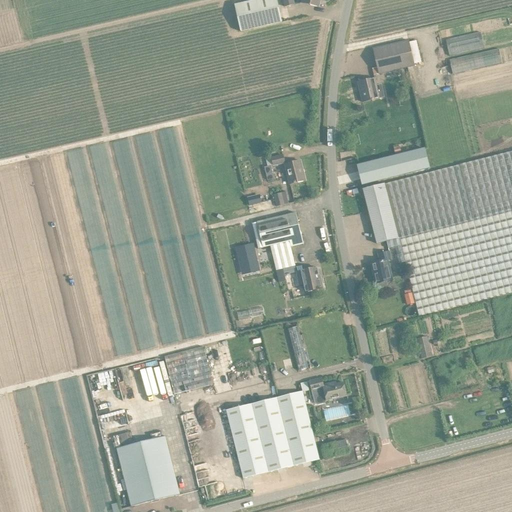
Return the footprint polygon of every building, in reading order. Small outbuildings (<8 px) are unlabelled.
[(240,31),(281,22),(276,0),(253,0),(234,5),(240,31)] [(444,39),(448,55),(483,47),(479,31),(444,39)] [(379,74),(414,65),(408,40),(373,48),(379,74)] [(474,67),(511,60),(511,45),(471,53),(474,67)] [(371,100),(371,101),(373,100),(384,97),(380,83),(376,84),(374,78),(358,82),(362,102),(371,100)] [(356,165),(361,185),(429,168),(424,148),(356,165)] [(400,245),(394,247),(398,263),(404,262),(418,316),(511,292),(511,151),(384,183),(398,238),(400,245)] [(273,165),(284,162),(283,155),(271,158),(272,158),(266,160),(267,166),(273,164),(273,165)] [(305,180),(300,161),(285,164),(290,184),(305,180)] [(270,165),(264,167),(267,180),(273,178),(270,165)] [(398,238),(384,183),(363,189),(376,243),(386,241),(388,248),(394,247),(400,245),(398,238)] [(276,206),(284,204),(281,193),(273,195),(276,206)] [(295,213),(265,220),(256,222),(257,222),(252,224),(258,249),(270,246),(276,270),(282,269),(295,266),(290,246),(303,243),(295,213)] [(253,244),(236,248),(241,270),(258,266),(253,244)] [(379,261),(378,261),(371,263),(375,284),(377,283),(378,286),(380,288),(385,286),(387,284),(386,281),(392,280),(387,260),(390,259),(388,251),(378,253),(379,261)] [(321,280),(319,280),(316,267),(296,272),(299,285),(304,284),(306,292),(322,288),(321,280)] [(421,358),(431,356),(426,337),(417,339),(421,358)] [(174,394),(212,384),(203,347),(164,357),(174,394)] [(326,402),(346,397),(344,385),(337,386),(336,383),(323,386),(322,381),(310,383),(314,397),(324,394),(326,402)] [(302,392),(308,390),(306,382),(300,383),(302,392)] [(243,478),(249,477),(319,460),(302,391),(226,410),(243,478)] [(191,461),(230,451),(220,413),(219,414),(181,423),(191,461)] [(131,506),(179,494),(165,436),(116,448),(131,506)] [(324,458),(348,452),(345,440),(321,446),(324,458)]
